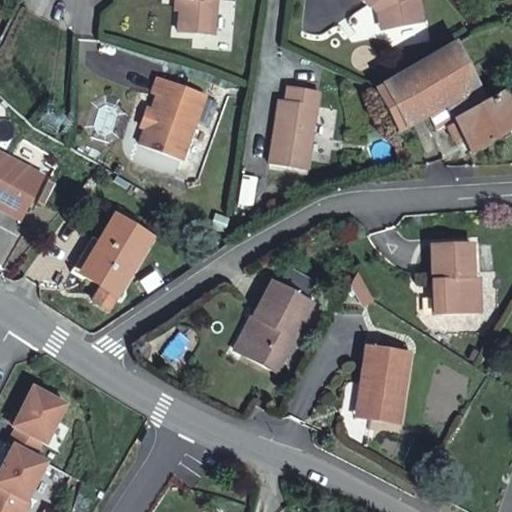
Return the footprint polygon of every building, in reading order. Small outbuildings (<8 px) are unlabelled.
[(214,3),(214,0),(172,0),(183,1),(180,35),(216,38),(219,4),(214,3)] [(361,0),(370,10),(376,5),(386,17),(389,32),(423,25),(418,0),(361,0)] [(352,31),(369,30),(368,12),(351,12),(352,31)] [(484,106),(453,46),(435,57),(374,92),(398,134),(446,108),(455,127),(447,131),(453,143),(461,139),(469,152),(511,127),(511,115),(502,96),(484,106)] [(181,163),(205,97),(157,80),(151,96),(157,98),(151,114),(154,118),(150,127),(146,127),(139,148),(181,163)] [(267,167),(299,171),(308,172),(318,97),(283,92),(281,107),(275,107),(271,142),(276,143),(274,151),(270,154),(268,157),(267,167)] [(0,204),(9,209),(6,215),(21,223),(43,180),(0,157),(0,204)] [(240,176),(237,208),(252,210),(255,178),(240,176)] [(0,204),(0,211),(6,215),(9,209),(0,204)] [(209,231),(224,235),(229,218),(213,214),(209,231)] [(119,221),(104,246),(100,253),(106,257),(90,284),(122,302),(157,242),(119,221)] [(100,253),(104,246),(97,242),(75,278),(89,285),(90,284),(106,257),(100,253)] [(469,250),(429,251),(431,287),(439,287),(440,322),(479,321),(477,285),(471,285),(469,250)] [(357,278),(346,284),(359,309),(370,303),(357,278)] [(274,282),(254,318),(261,322),(242,355),(276,373),(315,304),(274,282)] [(439,287),(431,287),(432,322),(440,322),(439,287)] [(261,322),(254,318),(236,350),(242,355),(261,322)] [(369,347),(362,384),(368,385),(363,419),(401,426),(413,354),(369,347)] [(368,385),(362,384),(356,418),(363,419),(368,385)] [(12,429),(6,441),(10,443),(32,455),(39,442),(42,444),(62,404),(28,387),(9,427),(12,429)] [(0,507),(9,511),(23,511),(28,502),(24,500),(44,461),(32,455),(10,443),(0,463),(0,507)]
